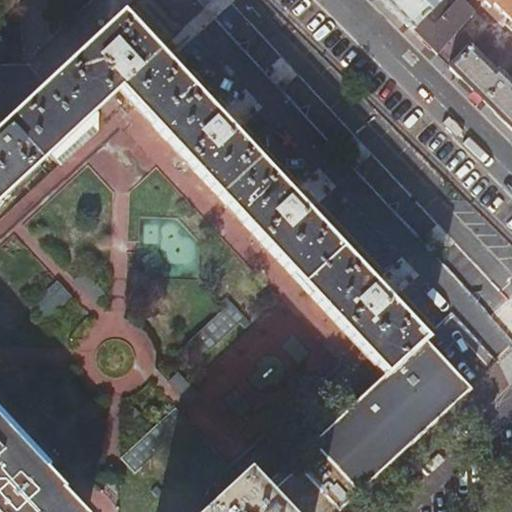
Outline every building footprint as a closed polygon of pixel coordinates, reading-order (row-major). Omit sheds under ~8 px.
[(381,0),(410,28),(438,0),(381,0)] [(438,0),(410,28),(436,54),(473,11),(461,0),(453,0),(452,0),(438,0)] [(511,30),(511,0),(488,0),(510,21),(506,25),(511,30)] [(447,66),(511,130),(511,88),(469,45),(447,66)] [(29,303),(42,319),(69,299),(57,282),(29,303)] [(511,305),(510,302),(491,318),(511,342),(511,305)] [(229,304),(186,342),(200,358),(242,320),(229,304)] [(295,461),(340,508),(470,388),(439,354),(432,361),(415,376),(401,361),(385,376),(295,461)] [(0,511),(75,511),(56,492),(58,490),(0,431),(0,511)] [(336,511),(340,508),(295,461),(263,490),(245,471),(200,511),(336,511)]
